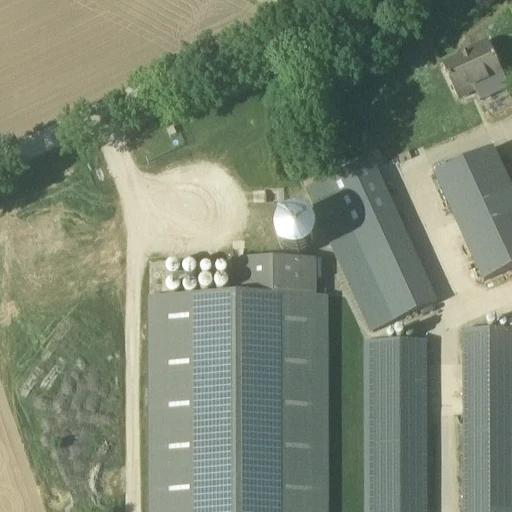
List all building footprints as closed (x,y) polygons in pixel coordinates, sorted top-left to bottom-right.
[(442,68),(457,100),(469,94),(467,91),(502,75),(488,44),(468,53),(469,55),(442,68)] [(434,176),(483,283),(511,270),(511,192),(492,149),(434,176)] [(372,334),(389,326),(436,305),(370,161),(323,183),(332,201),(324,205),(331,221),(322,224),(323,227),(372,334)] [(283,211),(279,218),(278,225),(280,232),(283,239),(289,243),(296,246),(303,246),(310,244),(316,239),(320,233),(322,226),(322,224),(321,219),(318,213),(314,208),(308,204),(301,203),(294,204),(288,206),(283,211)] [(234,299),(150,299),(150,511),(328,511),(328,299),(317,298),(316,261),(234,262),(234,299)] [(227,263),(225,263),(223,264),(221,265),(220,267),(220,269),(220,272),(221,274),(223,275),(225,276),(227,276),(229,276),(231,275),(232,273),(233,271),(233,269),(232,267),(231,265),(230,264),(227,263)] [(511,511),(511,330),(463,332),(464,511),(511,511)] [(427,511),(427,343),(365,342),(365,511),(427,511)]
